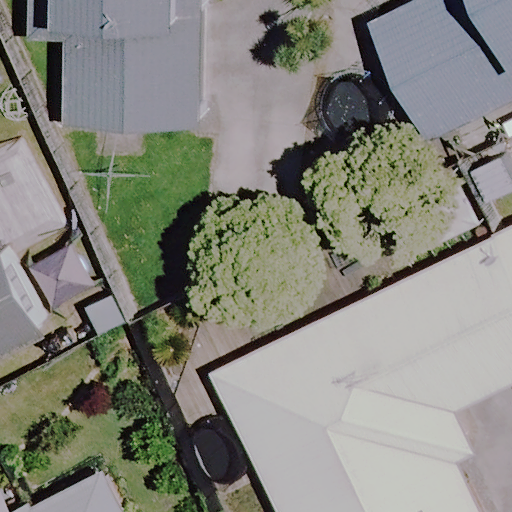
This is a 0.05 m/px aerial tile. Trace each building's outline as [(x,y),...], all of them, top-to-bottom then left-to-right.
[(76,0),(75,118),(199,120),(200,0),(76,0)] [(511,0),(410,0),(374,17),(431,139),(511,100),(511,0)] [(0,360),(55,332),(0,224),(0,360)] [(511,225),(224,363),(294,511),(490,511),(465,461),(483,452),(461,406),(511,381),(511,225)] [(134,511),(113,468),(25,511),(134,511)]
